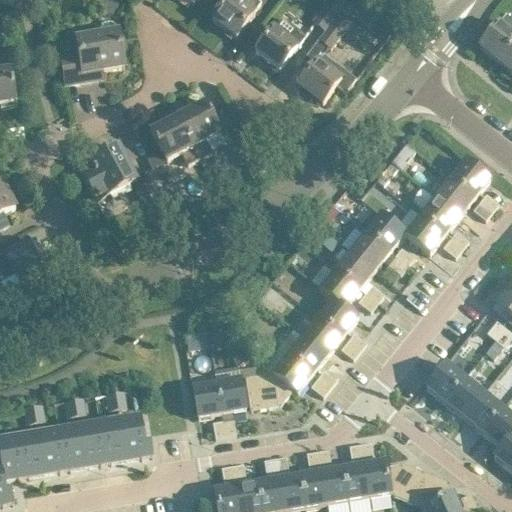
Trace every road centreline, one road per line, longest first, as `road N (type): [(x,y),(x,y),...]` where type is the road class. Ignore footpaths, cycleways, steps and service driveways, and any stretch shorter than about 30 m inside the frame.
road 1 (residential): [(103,298),(273,210),(409,79)]
road 2 (residential): [(59,511),(149,492),(202,464),(327,443),(368,401)]
road 3 (residential): [(368,401),(511,216)]
road 4 (residential): [(32,159),(209,62)]
road 5 (residential): [(511,510),(368,401)]
road 6 (residential): [(32,159),(103,298)]
road 7 (residential): [(511,160),(409,79)]
